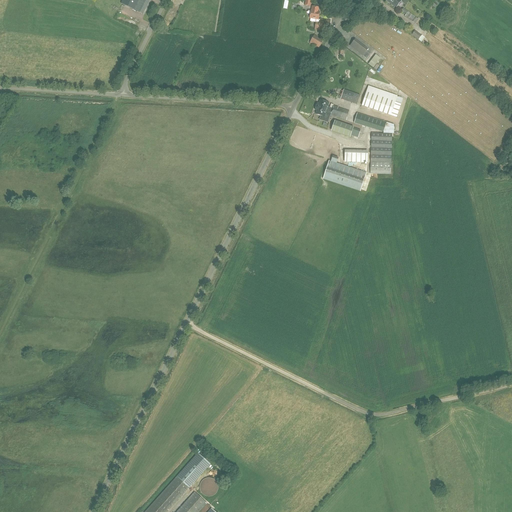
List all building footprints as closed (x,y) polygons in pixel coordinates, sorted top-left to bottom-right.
[(122,0),(121,3),(134,9),(143,14),(150,0),(122,0)] [(311,10),(311,11),(308,10),(308,11),(307,13),(308,14),(310,14),(310,18),(311,18),(310,21),(316,22),(315,28),(318,29),(318,30),(329,32),(331,20),(320,18),(320,19),(319,19),(320,12),(318,11),(319,7),(318,7),(319,6),(319,5),(318,5),(317,4),(316,4),(315,5),(315,6),(312,6),(311,10)] [(405,16),(415,23),(418,19),(414,17),(415,16),(403,8),(401,11),(406,15),(405,16)] [(415,31),(412,35),(418,40),(419,39),(422,36),(415,31)] [(319,48),(324,40),(314,35),(310,42),(319,48)] [(367,59),(371,54),(354,41),(350,46),(367,59)] [(401,104),(395,102),(397,96),(369,86),(366,92),(362,106),(391,115),(397,117),(401,104)] [(357,104),(360,95),(344,90),(342,96),(338,95),(337,97),(357,104)] [(346,120),(349,111),(334,106),(333,108),(327,107),(329,103),(321,100),(319,104),(318,103),(315,110),(317,110),(316,114),(321,116),(320,120),(328,122),(330,115),(346,120)] [(383,132),(386,122),(357,113),(354,123),(383,132)] [(352,132),(359,135),(361,131),(353,128),(354,127),(335,121),(332,130),(332,132),(350,138),(351,136),(352,132)] [(372,133),(371,162),(371,173),(391,174),(391,163),(392,134),(372,133)] [(344,149),(344,160),(367,160),(367,149),(344,149)] [(360,191),(366,173),(329,161),(323,179),(360,191)] [(198,453),(145,511),(167,511),(210,464),(198,453)] [(218,490),(218,487),(218,484),(217,482),(215,480),(213,479),(210,478),(208,478),(205,479),(203,480),(201,482),(200,484),(200,487),(200,490),(201,492),(203,494),(205,496),(208,496),(210,496),(213,496),(215,494),(217,492),(218,490)] [(195,492),(176,511),(198,511),(207,503),(195,492)]
